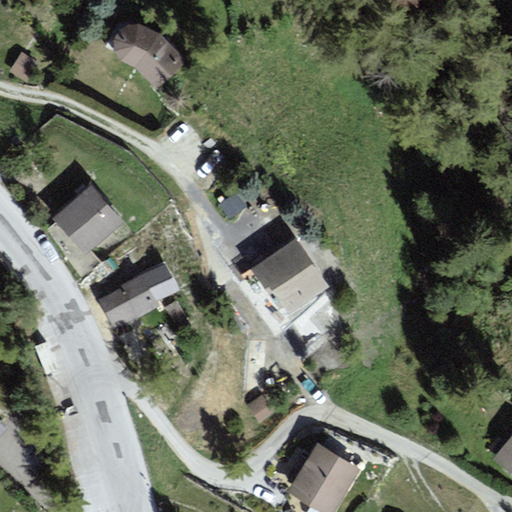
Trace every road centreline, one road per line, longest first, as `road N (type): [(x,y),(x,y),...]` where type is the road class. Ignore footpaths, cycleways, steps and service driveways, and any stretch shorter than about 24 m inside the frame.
road 1 (residential): [(82,376),(120,380),(179,453),(218,481),(252,470),(288,426),(316,417),(511,507)]
road 2 (unclassified): [(82,376),(44,280),(0,220)]
road 3 (unclassified): [(125,511),(82,376)]
